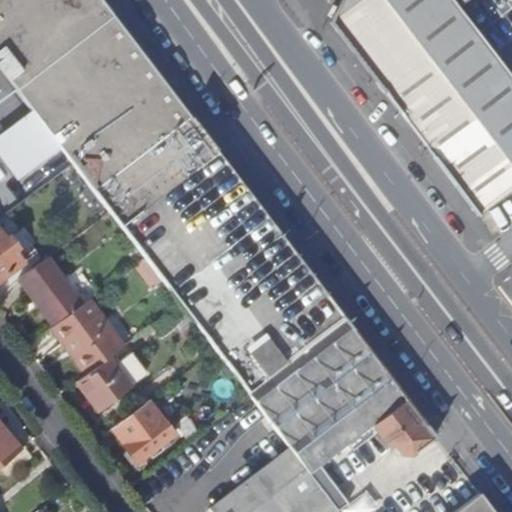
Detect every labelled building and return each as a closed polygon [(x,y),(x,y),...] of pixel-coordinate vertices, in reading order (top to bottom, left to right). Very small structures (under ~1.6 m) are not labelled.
[(217,154),(108,11),(99,0),(0,0),(0,100),(16,88),(34,111),(42,121),(74,164),(119,224),(217,154)] [(511,82),(448,0),(344,0),(334,21),(476,214),(511,187),(511,82)] [(0,137),(0,155),(14,174),(23,167),(0,137)] [(217,154),(119,224),(180,304),(188,315),(247,393),(343,319),(217,154)] [(0,155),(0,185),(14,174),(0,155)] [(0,280),(23,263),(12,249),(16,246),(9,238),(6,241),(0,232),(0,280)] [(48,257),(17,280),(51,327),(82,304),(48,257)] [(87,300),(82,304),(51,327),(50,327),(62,344),(66,341),(89,372),(108,357),(122,347),(87,300)] [(188,315),(180,304),(162,317),(171,329),(188,315)] [(370,354),(343,319),(247,393),(250,397),(260,410),(290,449),(308,474),(371,425),(405,399),(370,354)] [(108,357),(89,372),(76,381),(97,409),(129,385),(108,357)] [(434,437),(405,399),(371,425),(389,448),(394,444),(400,453),(405,455),(410,455),(413,453),(434,437)] [(148,401),(112,427),(123,442),(122,444),(137,463),(174,435),(148,401)] [(0,465),(20,450),(0,426),(0,465)] [(291,511),(299,506),(321,490),(308,474),(290,449),(208,511),(209,511),(291,511)] [(337,511),(321,490),(299,506),(303,511),(337,511)] [(492,511),(478,493),(454,511),(492,511)]
